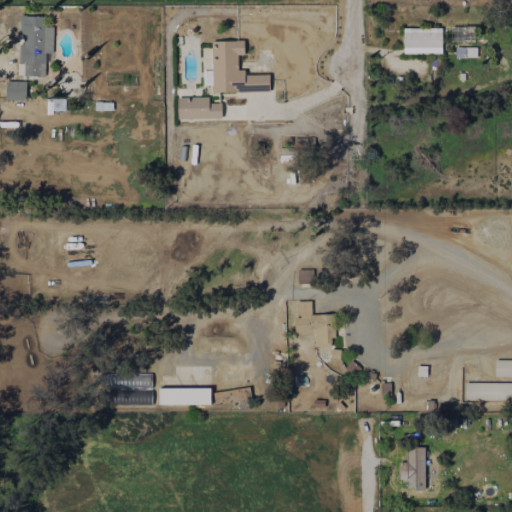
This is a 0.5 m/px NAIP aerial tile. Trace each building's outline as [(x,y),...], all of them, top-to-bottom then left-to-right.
[(44,77),(45,61),(52,61),(53,26),(45,26),(45,16),(21,16),(20,64),(24,64),(24,76),(44,77)] [(441,28),(403,29),(403,54),(442,53),(441,28)] [(270,92),(269,73),(238,73),(237,55),(244,55),(244,41),(212,41),(212,92),(270,92)] [(456,57),(476,58),(476,48),(456,47),(456,57)] [(26,82),(6,81),(6,100),(25,100),(26,82)] [(209,97),(177,98),(178,120),(222,119),(221,103),(209,103),(209,97)] [(312,284),(312,270),(298,270),(298,284),(312,284)] [(315,347),(334,346),(333,314),(311,315),(311,301),(295,301),(296,333),(314,333),(315,347)] [(511,377),(511,360),(495,360),(495,377),(511,377)] [(511,399),(511,383),(465,383),(465,399),(511,399)] [(210,388),(158,388),(159,404),(210,404),(210,388)] [(424,489),(425,449),(406,449),(406,466),(399,465),(398,480),(406,480),(406,489),(424,489)]
